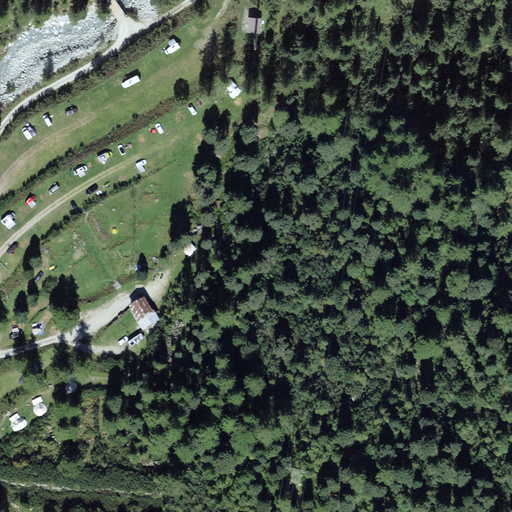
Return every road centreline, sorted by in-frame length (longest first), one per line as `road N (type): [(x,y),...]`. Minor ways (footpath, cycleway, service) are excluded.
road 1 (track): [(0,190),(34,151),(186,59)]
road 2 (track): [(0,247),(52,203),(164,146)]
